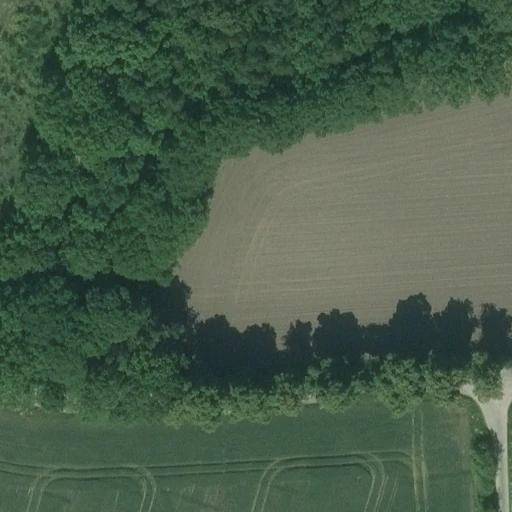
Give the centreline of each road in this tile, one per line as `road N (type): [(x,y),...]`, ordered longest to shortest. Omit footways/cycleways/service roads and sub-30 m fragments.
road 1 (unclassified): [(0,384),(90,402),(499,374)]
road 2 (unclassified): [(499,374),(503,511)]
